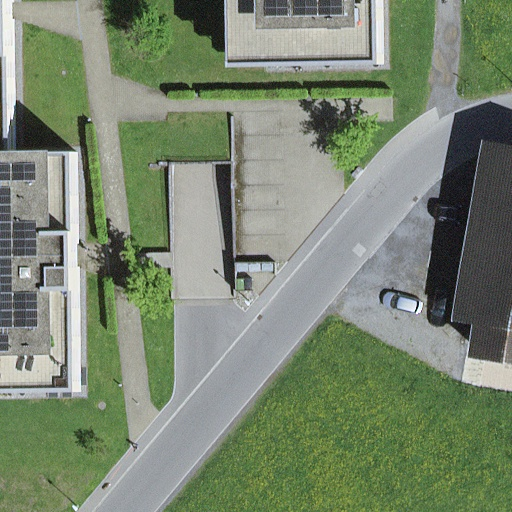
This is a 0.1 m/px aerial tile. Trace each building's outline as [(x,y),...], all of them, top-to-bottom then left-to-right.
[(14,0),(0,0),(0,154),(16,154),(14,12),(14,0)] [(270,26),(251,26),(251,0),(233,0),(234,68),(271,67),(270,26)] [(271,67),(384,65),(383,0),(251,0),(251,26),(270,26),(271,67)] [(511,357),(511,155),(501,153),(474,316),(488,318),(483,352),(511,357)] [(16,154),(0,154),(0,394),(81,393),(79,255),(78,154),(16,154)]
